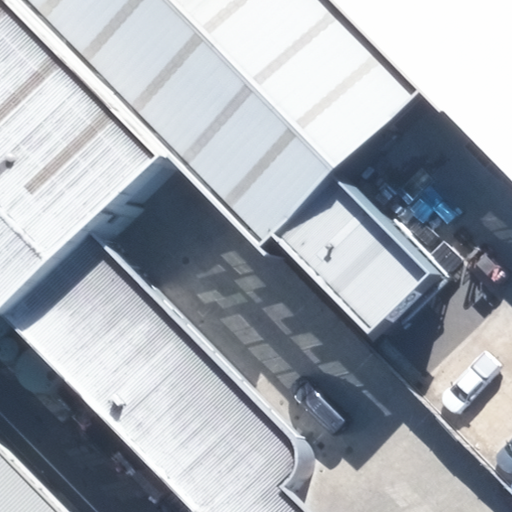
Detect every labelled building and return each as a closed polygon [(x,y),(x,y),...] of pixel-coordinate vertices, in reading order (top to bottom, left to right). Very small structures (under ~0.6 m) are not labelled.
[(193,172),(23,0),(0,0),(0,308),(26,335),(116,247),(193,172)] [(322,0),(23,0),(193,172),(284,264),(437,116),(322,0)] [(511,0),(322,0),(437,116),(511,192),(511,0)] [(376,511),(116,247),(26,335),(199,511),(376,511)] [(199,511),(26,335),(0,308),(0,511),(199,511)]
